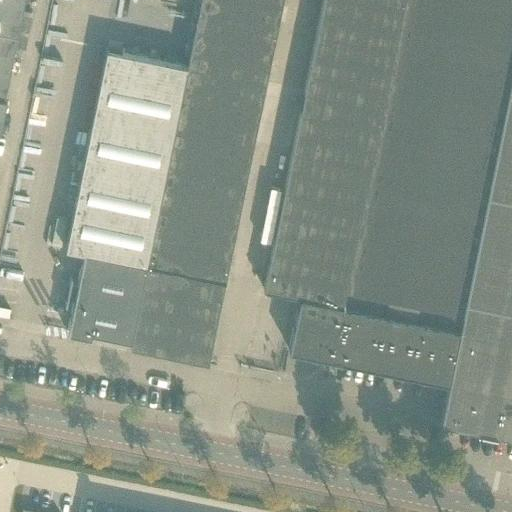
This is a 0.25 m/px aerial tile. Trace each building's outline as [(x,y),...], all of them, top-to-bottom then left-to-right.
[(0,0),(0,115),(23,0),(0,0)] [(130,339),(129,344),(143,347),(207,360),(211,340),(227,265),(280,0),(322,0),(269,265),(268,268),(264,287),(301,295),(290,349),(330,357),(349,265),(403,0),(200,0),(187,64),(186,64),(145,265),(143,272),(130,339)] [(511,0),(403,0),(330,357),(448,381),(511,64),(511,0)] [(91,331),(130,339),(145,265),(186,64),(106,48),(64,247),(83,251),(66,331),(90,336),(91,331)] [(511,64),(448,381),(440,422),(511,437),(511,64)]
